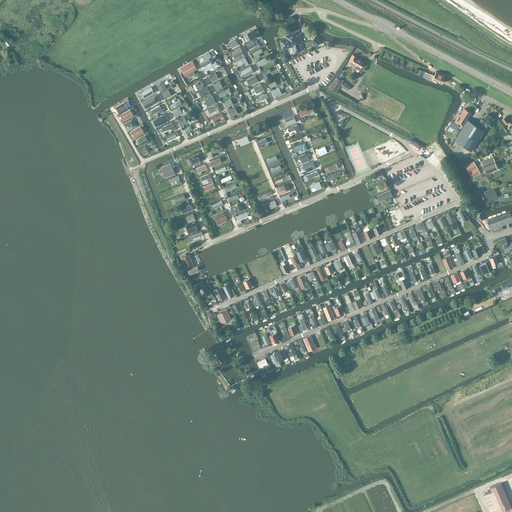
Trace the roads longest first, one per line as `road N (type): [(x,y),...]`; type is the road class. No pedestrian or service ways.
road 1 (residential): [(488,239),(482,257),(256,354)]
road 2 (residential): [(217,307),(459,202)]
road 3 (tertiary): [(511,93),(336,0)]
road 4 (residential): [(412,153),(313,88),(275,104)]
